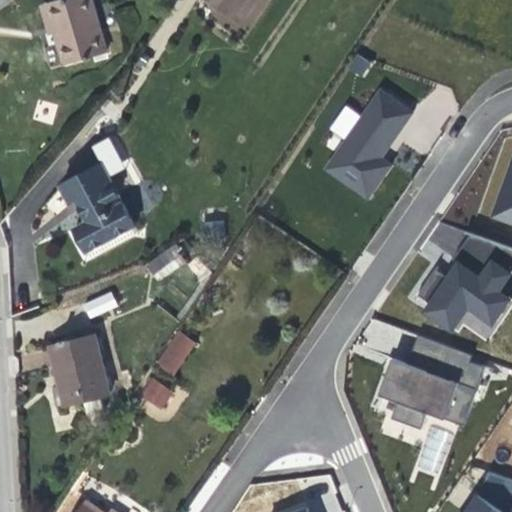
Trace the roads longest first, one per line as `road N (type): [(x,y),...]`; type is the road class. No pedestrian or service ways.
road 1 (residential): [(511,96),(307,386)]
road 2 (residential): [(307,386),(219,511)]
road 3 (residential): [(358,511),(307,386)]
